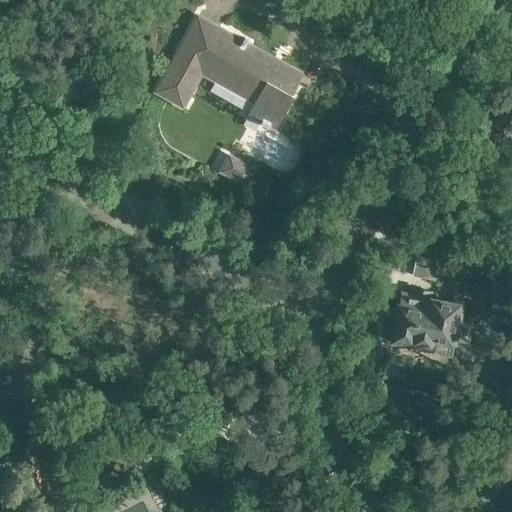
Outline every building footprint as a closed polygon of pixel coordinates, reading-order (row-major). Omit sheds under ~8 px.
[(300,73),(280,63),(279,65),(245,46),(248,39),(245,37),(243,40),(199,15),(157,91),(182,105),(201,70),(237,90),(239,86),(259,97),(249,115),(261,122),(260,123),(268,128),(268,127),(275,130),(294,97),(288,93),(300,73)] [(225,174),(245,184),(253,169),(234,158),(225,174)] [(511,299),(511,294),(491,290),(487,311),(509,315),(511,299)] [(430,349),(430,354),(451,358),(453,346),(467,349),(473,323),(459,320),(462,304),(430,298),(428,305),(418,303),(419,299),(408,297),(406,304),(399,303),(390,341),(430,349)] [(22,473),(30,497),(50,491),(43,467),(36,444),(16,450),(22,473)]
